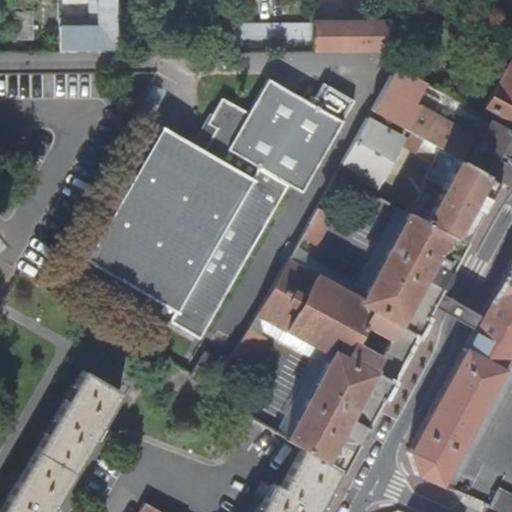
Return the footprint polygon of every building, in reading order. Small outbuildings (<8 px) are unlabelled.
[(115,53),(115,0),(88,0),(88,19),(88,54),(115,53)] [(385,4),(368,4),(368,23),(384,24),(385,4)] [(155,19),(155,5),(140,5),(140,19),(155,19)] [(13,23),(13,12),(1,12),(0,20),(0,23),(4,24),(13,23)] [(31,13),(16,14),(15,40),(30,39),(31,13)] [(88,54),(88,19),(67,20),(67,54),(88,54)] [(429,23),(422,19),(417,28),(423,32),(429,23)] [(67,20),(56,20),(55,54),(67,54),(67,20)] [(13,39),(13,23),(4,24),(4,38),(13,39)] [(368,23),(310,24),(310,28),(310,54),(383,54),(384,24),(368,23)] [(155,34),(155,24),(145,24),(144,34),(155,34)] [(310,54),(310,28),(230,28),(229,54),(310,54)] [(511,121),(511,56),(485,108),(511,121)] [(506,186),(511,175),(511,133),(491,123),(475,152),(459,143),(463,133),(411,106),(422,86),(391,70),(367,114),(384,123),(404,133),(409,135),(420,141),(496,181),(506,186)] [(375,185),(399,142),(379,131),(362,123),(339,165),(375,185)] [(399,142),(404,133),(384,123),(379,131),(399,142)] [(240,175),(158,128),(84,261),(174,313),(169,322),(197,339),(283,186),(252,168),(248,174),(242,170),(240,175)] [(420,141),(409,135),(402,149),(413,155),(420,141)] [(408,216),(463,244),(496,181),(420,141),(413,155),(412,157),(429,166),(425,173),(443,183),(440,187),(427,180),(408,216)] [(317,204),(307,221),(316,226),(326,209),(317,204)] [(328,356),(284,440),(303,451),(340,471),(379,399),(381,400),(425,319),(423,317),(430,304),(438,290),(463,244),(408,216),(404,214),(361,295),(286,258),(253,318),(328,356)] [(475,327),(407,451),(415,474),(439,485),(511,352),(511,259),(482,314),(475,327)] [(438,290),(430,304),(475,327),(482,314),(438,290)] [(242,336),(229,361),(238,366),(252,341),(242,336)] [(201,356),(189,378),(187,380),(204,390),(215,371),(218,365),(201,356)] [(215,371),(204,390),(209,394),(220,375),(215,371)] [(50,511),(119,395),(83,373),(0,511),(50,511)] [(317,511),(340,471),(303,451),(282,489),(273,485),(258,511),(317,511)] [(511,511),(511,501),(494,493),(488,507),(498,511),(511,511)]
